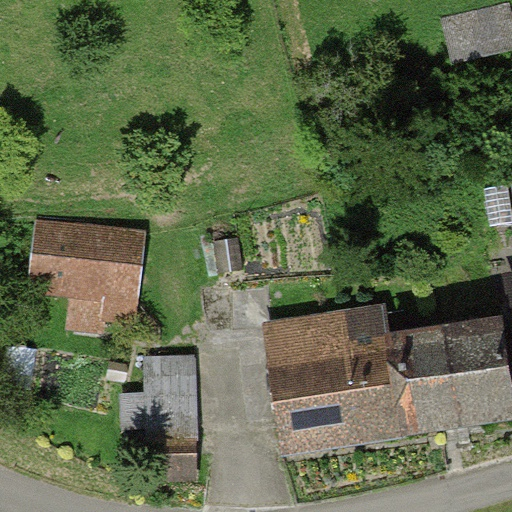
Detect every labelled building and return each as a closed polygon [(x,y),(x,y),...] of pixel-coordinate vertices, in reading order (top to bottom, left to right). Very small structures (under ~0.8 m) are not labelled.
[(511,3),(451,6),(453,57),(511,54),(511,3)] [(137,307),(143,236),(45,228),(39,299),(137,307)] [(292,457),(422,434),(405,339),(399,307),(270,330),(292,457)] [(422,434),(511,418),(511,320),(405,339),(422,434)] [(153,436),(205,437),(205,350),(153,350),(153,436)]
